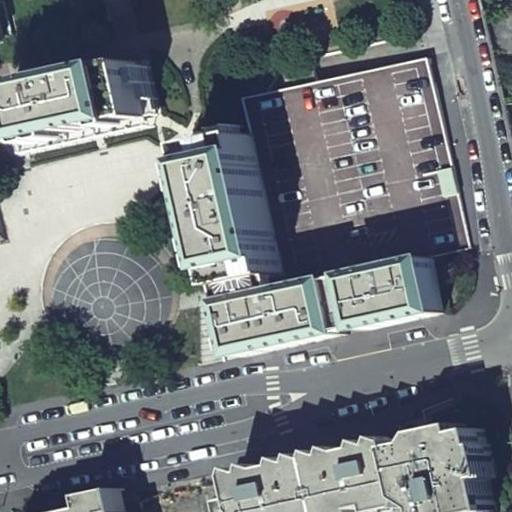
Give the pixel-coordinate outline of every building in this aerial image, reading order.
[(0,0),(0,39),(13,37),(6,3),(0,3),(0,0)] [(20,118),(26,146),(153,118),(142,71),(140,62),(14,90),(20,118)] [(146,70),(142,71),(145,87),(155,85),(151,68),(146,70)] [(149,102),(158,100),(155,85),(145,87),(149,102)] [(149,102),(153,118),(157,117),(162,116),(158,100),(149,102)] [(107,138),(154,128),(153,123),(153,118),(26,146),(27,150),(28,155),(98,140),(102,139),(107,138)] [(227,130),(229,140),(245,136),(243,127),(227,130)] [(229,140),(227,130),(212,134),(214,143),(229,140)] [(197,147),(214,143),(212,134),(195,137),(197,147)] [(214,143),(197,147),(228,288),(284,276),(254,134),(245,136),(229,140),(214,143)] [(228,288),(197,147),(192,148),(188,149),(219,290),(223,289),(228,288)] [(435,258),(352,276),(364,332),(427,318),(447,314),(435,258)] [(228,288),(231,303),(287,290),(284,276),(228,288)] [(364,332),(352,276),(338,279),(350,335),(364,332)] [(287,290),(231,303),(243,359),(249,357),(265,354),(350,335),(338,279),(287,290)] [(243,359),(231,303),(213,306),(226,362),(243,359)] [(412,499),(413,500),(429,509),(429,511),(497,511),(490,478),(487,465),(495,463),(491,445),(488,446),(485,430),(469,433),(467,425),(428,433),(421,443),(401,448),(402,455),(412,499)] [(224,480),(227,492),(229,501),(228,502),(229,511),(365,511),(379,508),(379,511),(396,511),(410,509),(413,500),(412,499),(402,455),(401,448),(399,442),(385,437),(383,445),(381,445),(369,441),(368,444),(366,448),(352,452),(339,448),(337,455),(335,455),(322,451),(320,459),(306,455),(304,462),(302,463),(289,459),(288,463),(287,466),(272,469),(259,465),(255,473),(242,469),(240,476),(234,477),(224,480)] [(129,511),(124,489),(92,497),(94,509),(78,511),(129,511)]
